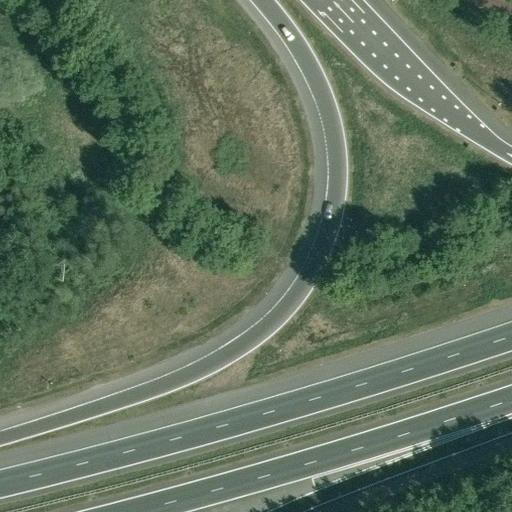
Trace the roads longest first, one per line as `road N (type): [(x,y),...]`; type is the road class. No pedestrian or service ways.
road 1 (motorway): [(264,0),(305,59),(336,141),(332,212),(316,266),(276,320),(229,356),(0,437)]
road 2 (motorway): [(511,338),(0,485)]
road 3 (motorway): [(141,511),(511,400)]
road 4 (motorway): [(284,511),(511,414)]
road 5 (motorway): [(511,157),(419,88),(330,0)]
